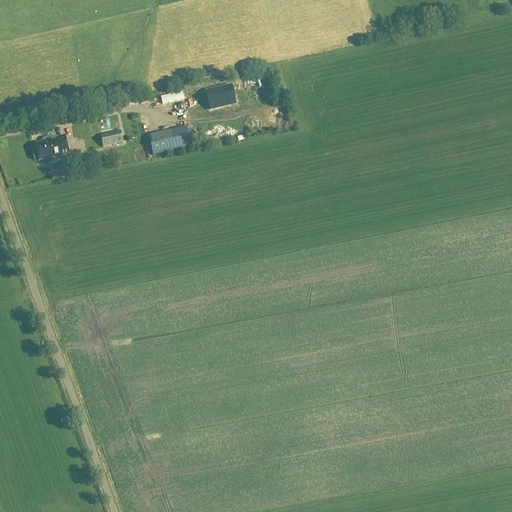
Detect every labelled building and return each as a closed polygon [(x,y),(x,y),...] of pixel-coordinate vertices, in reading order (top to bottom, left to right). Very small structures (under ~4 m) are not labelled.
[(231,86),(205,92),(210,111),(235,105),(231,86)] [(77,124),(79,133),(89,131),(87,122),(77,124)] [(190,147),(186,128),(148,137),(152,156),(190,147)] [(103,148),(122,144),(119,132),(100,136),(103,148)] [(42,143),(34,145),(37,161),(45,160),(46,161),(68,157),(64,137),(42,142),(42,143)]
